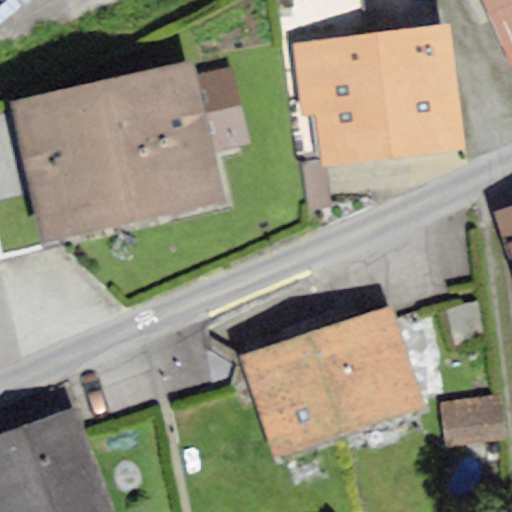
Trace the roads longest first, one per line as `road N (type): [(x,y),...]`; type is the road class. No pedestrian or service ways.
road 1 (unclassified): [(511,168),(0,388)]
road 2 (unknown): [(487,178),(404,0)]
